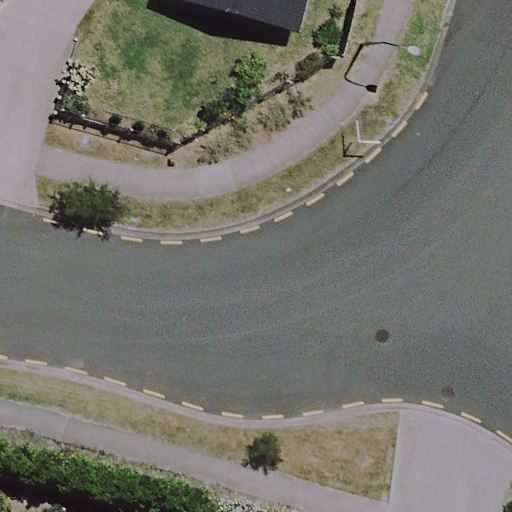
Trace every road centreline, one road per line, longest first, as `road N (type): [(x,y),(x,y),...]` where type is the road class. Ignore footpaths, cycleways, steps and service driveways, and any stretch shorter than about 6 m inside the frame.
road 1 (residential): [(448,312),(326,328),(187,325),(0,279)]
road 2 (residential): [(511,81),(448,312)]
